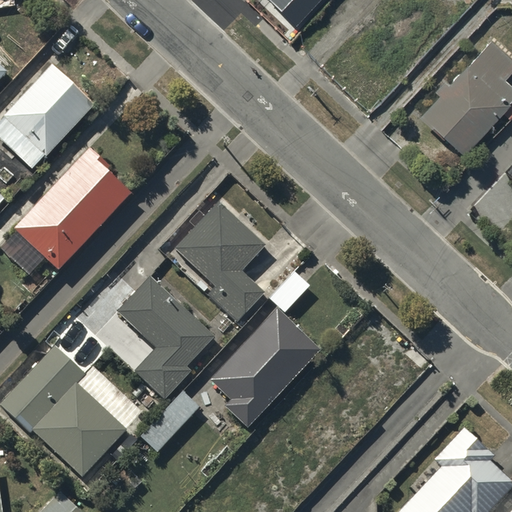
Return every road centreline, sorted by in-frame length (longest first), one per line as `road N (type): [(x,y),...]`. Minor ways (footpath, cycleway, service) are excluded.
road 1 (residential): [(146,0),(412,250)]
road 2 (residential): [(511,146),(412,250)]
road 3 (residential): [(412,250),(511,343)]
